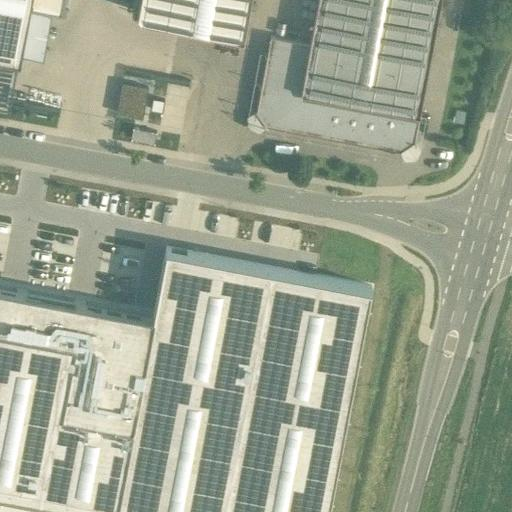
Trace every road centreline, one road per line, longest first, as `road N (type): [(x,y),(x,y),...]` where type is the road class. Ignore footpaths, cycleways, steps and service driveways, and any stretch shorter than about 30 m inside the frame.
road 1 (unclassified): [(478,237),(0,146)]
road 2 (tertiary): [(404,511),(478,237)]
